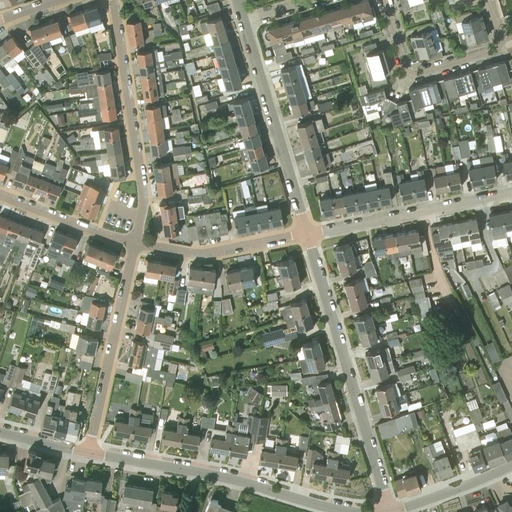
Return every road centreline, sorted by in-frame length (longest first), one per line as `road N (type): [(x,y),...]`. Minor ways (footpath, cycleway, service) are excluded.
road 1 (residential): [(388,511),(307,231)]
road 2 (residential): [(87,452),(226,477),(352,511)]
road 3 (residential): [(307,231),(242,19)]
road 4 (residential): [(140,215),(112,0)]
road 5 (residential): [(87,452),(134,243)]
road 6 (residential): [(307,231),(511,192)]
road 7 (residential): [(383,0),(409,73),(491,52),(499,36)]
road 8 (residential): [(134,243),(196,251),(307,231)]
road 9 (residential): [(0,195),(134,243)]
road 10 (residential): [(388,511),(511,465)]
